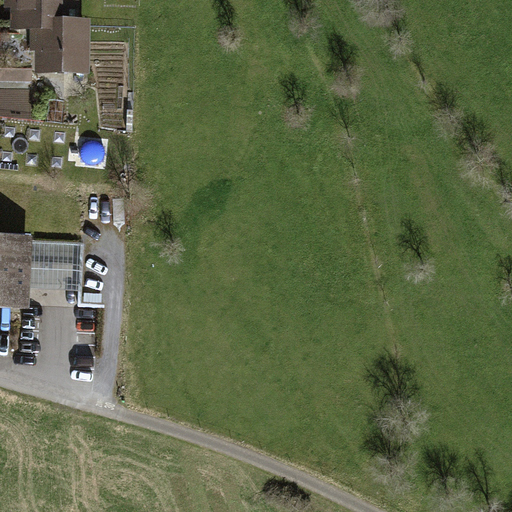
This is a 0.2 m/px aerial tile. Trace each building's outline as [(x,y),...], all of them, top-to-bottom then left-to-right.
[(16,0),(16,25),(42,26),(68,26),(67,0),(16,0)] [(68,26),(42,26),(42,70),(84,71),(84,26),(68,26)] [(0,68),(0,116),(27,117),(28,69),(0,68)] [(26,243),(0,242),(0,302),(22,304),(23,289),(24,284),(28,284),(30,263),(25,263),(26,243)] [(81,246),(26,243),(25,263),(30,263),(28,284),(24,284),(23,289),(79,292),(81,246)]
